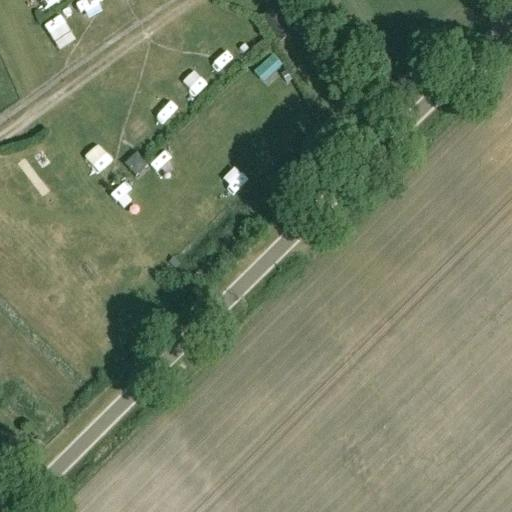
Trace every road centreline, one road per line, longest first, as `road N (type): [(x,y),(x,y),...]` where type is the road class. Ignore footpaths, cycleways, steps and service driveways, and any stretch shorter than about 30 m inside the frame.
road 1 (unclassified): [(17,511),(511,23)]
road 2 (unknown): [(43,105),(75,133),(107,187),(122,191),(142,182),(212,111),(241,99),(272,103)]
